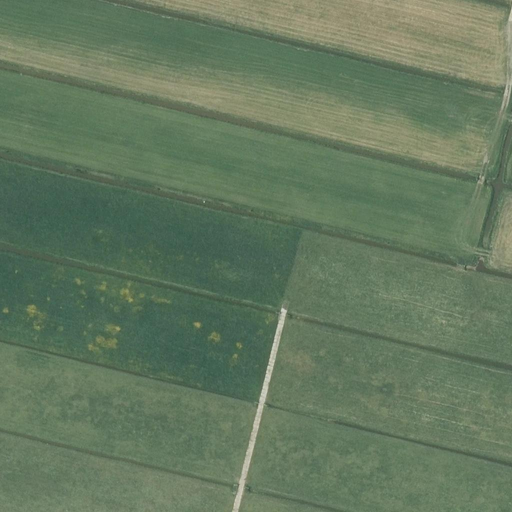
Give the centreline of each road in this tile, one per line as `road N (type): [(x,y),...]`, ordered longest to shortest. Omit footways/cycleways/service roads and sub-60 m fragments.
road 1 (track): [(459,272),(509,88),(511,14)]
road 2 (track): [(285,305),(234,511)]
road 3 (track): [(285,305),(459,272)]
